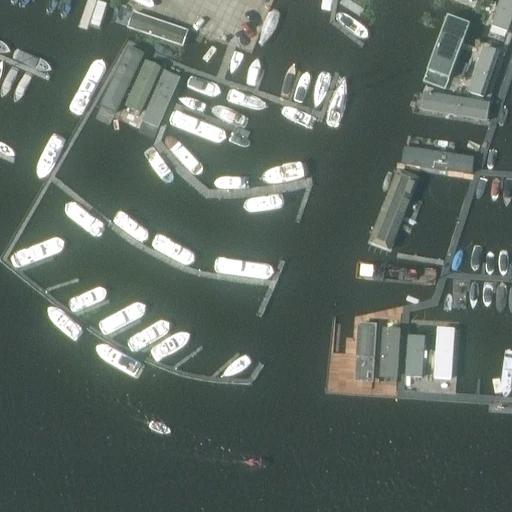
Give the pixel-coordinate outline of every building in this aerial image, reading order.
[(511,26),(511,0),(500,0),(491,29),(509,35),(511,26)] [(189,34),(133,15),(128,31),(183,51),(189,34)] [(448,21),(426,84),(444,90),(464,27),(448,21)] [(479,41),(463,35),(446,85),(462,90),(479,41)] [(503,50),(486,44),(468,95),(485,100),(503,50)] [(143,56),(127,50),(99,108),(115,116),(143,56)] [(162,72),(145,63),(122,113),(139,121),(162,72)] [(179,78),(164,73),(142,125),(158,131),(179,78)] [(436,114),(383,119),(384,134),(436,129),(436,114)] [(429,168),(429,152),(362,158),(363,175),(429,168)] [(167,164),(160,171),(181,192),(187,184),(167,164)] [(423,199),(348,209),(351,227),(427,213),(423,199)] [(339,318),(358,325),(382,262),(363,255),(339,318)] [(336,330),(330,389),(352,390),(355,332),(336,330)] [(399,338),(380,336),(375,389),(394,390),(399,338)] [(415,343),(409,388),(427,389),(433,344),(415,343)] [(456,350),(446,389),(467,392),(475,351),(456,350)] [(486,355),(480,394),(500,396),(506,358),(486,355)]
